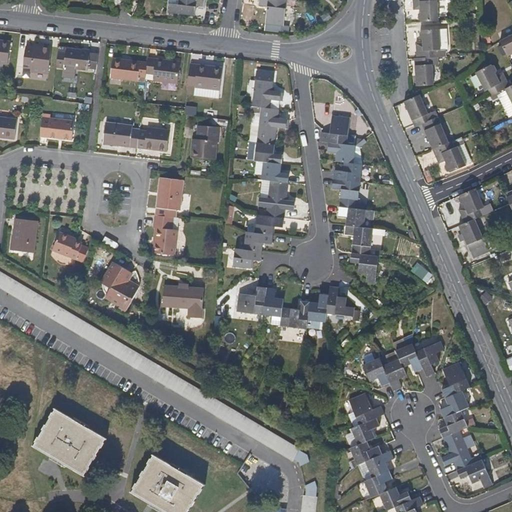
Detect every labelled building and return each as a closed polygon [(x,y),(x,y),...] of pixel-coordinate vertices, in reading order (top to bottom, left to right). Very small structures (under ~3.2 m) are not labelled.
[(169,0),(169,9),(168,13),(194,16),(195,7),(204,8),(204,0),(169,0)] [(283,27),(286,0),(284,0),(259,0),(258,6),(267,7),(265,25),(283,27)] [(438,21),(436,1),(446,0),(412,0),(413,10),(420,10),(421,13),(418,14),(419,20),(422,21),(422,22),(438,21)] [(447,49),(446,29),(422,30),(420,32),(420,38),(423,39),(423,43),(417,43),(417,59),(431,57),(445,56),(444,49),(447,49)] [(511,54),(511,35),(500,41),(508,56),(511,54)] [(0,65),(7,67),(10,44),(0,43),(0,65)] [(48,74),(51,47),(42,46),(41,49),(33,48),(26,47),(24,68),(31,69),(30,71),(48,74)] [(89,54),(89,52),(66,49),(65,54),(58,53),(56,68),(63,68),(64,68),(87,71),(87,69),(89,54)] [(96,69),(98,55),(89,54),(87,69),(96,69)] [(433,85),(431,57),(417,59),(415,59),(417,86),(433,85)] [(178,84),(181,63),(148,59),(148,64),(146,78),(153,80),(154,81),(178,84)] [(146,78),(148,64),(113,60),(111,78),(138,82),(139,78),(146,78)] [(220,90),(222,68),(190,64),(189,75),(187,94),(195,95),(196,87),(220,90)] [(511,85),(511,84),(506,72),(498,76),(496,73),(497,70),(495,65),(492,65),(476,72),(486,90),(488,90),(492,96),(505,89),(506,89),(511,85)] [(274,73),(256,71),(252,106),(260,107),(269,109),(270,100),(279,101),(280,92),(271,91),(274,73)] [(430,121),(420,96),(418,97),(405,103),(415,127),(416,127),(421,125),(430,121)] [(278,109),(279,101),(270,100),(269,109),(278,109)] [(285,128),(286,119),(277,118),(278,109),(269,109),(260,107),(256,143),(274,145),(276,127),(285,128)] [(209,120),(228,120),(228,111),(209,111),(209,120)] [(321,133),(319,141),(329,142),(355,146),(356,141),(347,140),(350,119),(332,116),(330,134),(321,133)] [(0,138),(14,140),(16,119),(0,117),(0,138)] [(42,118),(40,137),(71,140),(73,122),(42,118)] [(448,143),(437,118),(430,121),(421,125),(433,150),(448,143)] [(140,131),(140,130),(131,130),(131,126),(106,124),(103,144),(138,149),(140,131)] [(221,130),(200,127),(198,141),(196,141),(194,159),(215,162),(217,143),(219,143),(221,130)] [(167,151),(170,131),(147,128),(147,132),(140,131),(138,149),(167,151)] [(359,147),(359,144),(361,141),(356,141),(355,146),(353,164),(362,165),(359,147)] [(353,164),(355,146),(329,142),(328,151),(336,153),(335,162),(344,163),(353,164)] [(465,166),(457,147),(454,148),(451,142),(448,143),(433,150),(439,164),(445,161),(446,164),(444,167),(447,172),(449,172),(449,173),(465,166)] [(273,154),(274,145),(256,143),(254,161),(281,164),(282,155),(273,154)] [(280,173),(281,164),(263,162),(261,180),(269,181),(287,183),(288,174),(280,173)] [(360,183),(362,165),(353,164),(344,163),(343,172),(334,171),(333,180),(360,183)] [(180,210),(183,180),(159,178),(158,193),(160,193),(158,207),(156,207),(155,215),(175,218),(176,210),(180,210)] [(356,209),(360,183),(333,180),(332,189),(341,190),(339,207),(356,209)] [(285,201),(287,183),(269,181),(267,198),(258,198),(257,206),(266,207),(265,216),(283,218),(285,210),(293,211),(294,202),(285,201)] [(484,207),(475,188),(472,190),(462,194),(460,197),(462,202),(465,202),(467,206),(459,209),(465,224),(475,220),(484,216),(481,209),(484,207)] [(363,228),(365,210),(356,209),(339,207),(338,216),(346,217),(345,226),(363,228)] [(173,255),(176,230),(171,230),(172,218),(155,215),(153,228),(154,228),(154,237),(155,237),(153,253),(173,255)] [(282,227),(283,218),(265,216),(256,215),(254,233),(272,235),(273,226),(282,227)] [(36,221),(14,220),(11,251),(32,253),(36,221)] [(485,245),(475,220),(465,224),(459,226),(470,251),(485,245)] [(369,256),(372,229),(363,228),(345,226),(344,235),(353,236),(351,254),(369,256)] [(60,229),(51,247),(72,259),(73,258),(81,245),(75,241),(76,239),(60,229)] [(271,244),(272,235),(254,233),(245,232),(243,250),(261,252),(262,243),(271,244)] [(80,261),(88,250),(81,245),(73,258),(80,261)] [(260,261),(261,252),(243,250),(235,249),(232,266),(250,269),(251,260),(260,261)] [(375,284),(378,257),(369,256),(351,254),(350,263),(359,264),(358,273),(366,274),(366,283),(375,284)] [(138,287),(125,279),(129,272),(112,262),(103,276),(106,279),(101,284),(100,290),(104,295),(111,300),(110,303),(117,306),(122,309),(127,300),(130,302),(138,287)] [(0,272),(0,287),(298,468),(299,466),(304,457),(305,456),(244,419),(175,378),(115,342),(61,309),(12,279),(0,272)] [(201,319),(203,288),(189,287),(178,286),(164,285),(162,305),(188,308),(187,318),(201,319)] [(238,294),(235,312),(262,315),(265,288),(257,287),(256,296),(238,294)] [(353,317),(353,308),(345,307),(345,298),(337,298),(338,288),(329,287),(328,296),(326,314),(353,317)] [(279,325),(282,299),(273,298),(274,290),(265,288),(262,315),(272,316),(271,324),(279,325)] [(326,314),(328,296),(319,295),(317,304),(309,303),(307,321),(324,323),(326,314)] [(123,312),(130,302),(127,300),(122,309),(117,306),(116,308),(123,312)] [(307,321),(309,303),(300,302),(299,310),(281,308),(279,325),(306,330),(307,321)] [(444,350),(440,342),(415,353),(422,369),(425,378),(434,374),(431,366),(439,362),(435,354),(444,350)] [(422,369),(415,353),(412,345),(395,352),(399,360),(402,368),(410,364),(414,373),(422,369)] [(389,384),(382,367),(379,359),(362,366),(369,382),(377,379),(381,387),(389,384)] [(406,376),(402,368),(399,360),(382,367),(389,384),(393,392),(401,388),(398,380),(406,376)] [(469,388),(458,363),(442,370),(449,387),(441,390),(445,398),(461,391),(469,388)] [(468,408),(461,391),(445,398),(448,407),(440,411),(443,418),(460,411),(468,408)] [(365,394),(348,401),(359,426),(375,419),(383,416),(380,407),(372,410),(365,394)] [(58,408),(34,445),(85,476),(99,453),(108,438),(58,408)] [(467,427),(460,411),(443,418),(447,427),(439,431),(442,439),(459,431),(467,427)] [(374,438),(370,430),(378,427),(375,419),(359,426),(350,429),(357,446),(366,442),(374,438)] [(473,464),(459,431),(442,439),(449,455),(441,458),(445,466),(453,463),(457,472),(473,464)] [(381,455),(377,446),(369,450),(366,442),(357,446),(349,449),(356,466),(364,462),(381,455)] [(388,471),(385,463),(393,460),(389,451),(381,455),(364,462),(371,479),(388,471)] [(155,455),(132,493),(163,511),(188,511),(205,485),(155,455)] [(315,469),(313,462),(304,457),(299,466),(303,469),(305,473),(315,469)] [(492,485),(482,460),(473,464),(457,472),(460,480),(468,477),(472,484),(480,481),(484,489),(492,485)] [(387,491),(384,483),(392,480),(388,471),(371,479),(364,482),(371,499),(379,495),(387,491)] [(314,498),(315,489),(312,483),(303,487),(305,491),(304,497),(314,498)] [(411,502),(407,492),(399,496),(395,488),(387,491),(379,495),(386,511),(387,511),(394,509),(411,502)] [(313,511),(315,498),(314,498),(304,497),(301,496),(298,511),(313,511)] [(415,511),(414,510),(422,506),(419,498),(411,502),(394,509),(395,511),(415,511)]
